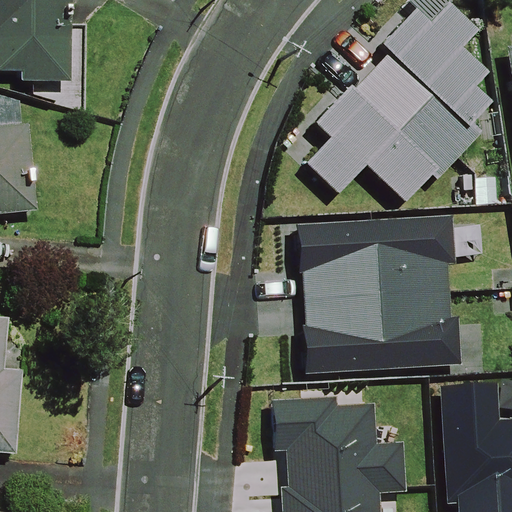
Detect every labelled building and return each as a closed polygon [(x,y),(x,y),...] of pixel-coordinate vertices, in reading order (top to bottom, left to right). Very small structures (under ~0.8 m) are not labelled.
[(0,0),(0,75),(9,76),(8,90),(62,91),(63,0),(0,0)] [(511,49),(497,52),(511,154),(511,49)] [(404,288),(440,225),(435,109),(359,112),(362,186),(326,243),(404,288)] [(0,221),(23,220),(15,133),(0,134),(0,221)] [(511,373),(507,284),(428,288),(432,377),(511,373)] [(5,327),(0,327),(0,459),(7,460),(12,383),(1,382),(5,327)] [(416,474),(414,396),(341,398),(343,476),(416,474)]
